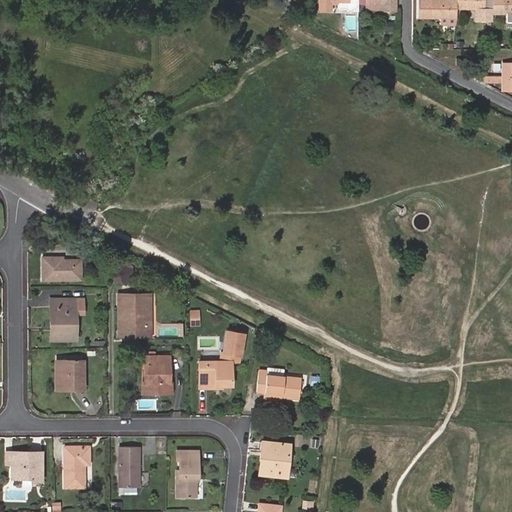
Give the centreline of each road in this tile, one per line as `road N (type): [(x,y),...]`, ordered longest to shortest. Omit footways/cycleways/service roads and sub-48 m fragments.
road 1 (residential): [(225,511),(232,450),(216,424),(13,419)]
road 2 (residential): [(13,419),(10,248)]
road 3 (residential): [(511,103),(407,48),(406,0)]
